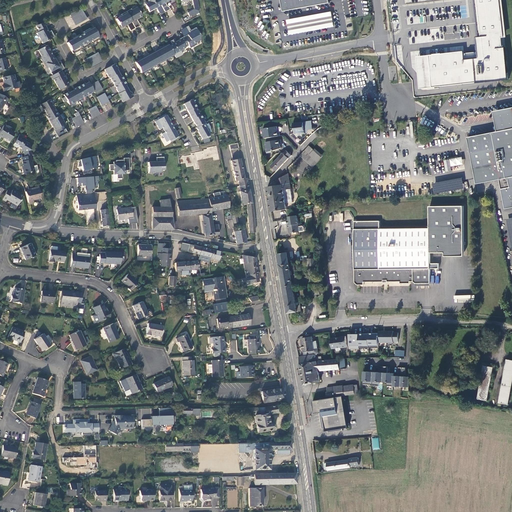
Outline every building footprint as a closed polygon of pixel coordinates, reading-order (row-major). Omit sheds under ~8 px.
[(159,13),(164,10),(158,0),(147,0),(149,2),(145,4),(149,12),(154,10),(153,9),(156,8),(159,13)] [(158,0),(164,10),(165,12),(170,9),(168,6),(167,7),(165,3),(170,0),(158,0)] [(329,3),(328,0),(280,0),(282,12),(329,3)] [(476,0),(481,37),(477,38),(476,38),(477,50),(478,52),(478,58),(464,60),(463,54),(463,52),(429,55),(432,87),(477,82),(477,83),(509,79),(506,47),(503,48),(502,38),(504,37),(499,0),(476,0)] [(131,9),(126,12),(136,29),(140,26),(137,19),(142,16),(137,8),(132,11),(131,9)] [(82,10),(76,12),(82,22),(87,19),(82,10)] [(76,12),(70,14),(76,26),(82,22),(76,12)] [(136,29),(126,12),(121,15),(122,16),(116,19),(121,28),(125,26),(126,24),(127,25),(131,31),(136,29)] [(289,35),(334,27),(331,12),(286,20),(289,35)] [(44,23),(36,26),(39,32),(37,33),(43,44),(55,37),(51,31),(49,32),(44,23)] [(67,43),(73,54),(100,40),(98,35),(96,33),(93,27),(90,28),(86,31),(84,32),(84,34),(82,35),(79,36),(75,39),(70,41),(67,43)] [(190,48),(197,44),(196,42),(200,40),(199,34),(196,28),(190,30),(190,33),(184,37),(188,46),(190,48)] [(188,46),(184,37),(180,39),(180,40),(176,42),(175,39),(171,41),(177,53),(185,48),(188,46)] [(164,46),(160,48),(166,60),(175,56),(168,44),(164,46)] [(43,62),(53,57),(47,46),(38,51),(42,57),(40,58),(43,62)] [(156,51),(152,53),(158,65),(166,60),(160,48),(155,50),(156,51)] [(87,59),(88,62),(100,55),(98,53),(87,59)] [(148,55),(143,57),(150,69),(158,65),(152,53),(148,55)] [(88,62),(92,68),(103,61),(100,55),(88,62)] [(53,57),(43,62),(47,69),(48,68),(53,76),(61,71),(65,69),(60,61),(57,63),(53,57)] [(140,60),(135,62),(142,74),(150,69),(143,57),(139,59),(140,60)] [(115,64),(105,70),(109,78),(110,78),(119,73),(117,70),(118,69),(115,64)] [(53,76),(51,76),(53,80),(54,80),(60,90),(69,85),(61,71),(53,76)] [(119,73),(110,78),(115,86),(124,80),(122,76),(121,76),(119,73)] [(14,75),(2,78),(4,85),(2,86),(3,92),(20,88),(18,82),(16,82),(14,75)] [(124,80),(115,86),(119,94),(128,89),(126,85),(127,85),(124,80)] [(99,92),(103,90),(100,84),(98,81),(94,83),(99,92)] [(90,85),(89,82),(85,84),(85,83),(80,86),(86,96),(94,92),(90,85)] [(95,94),(99,92),(94,83),(90,85),(94,92),(95,94)] [(78,101),(86,96),(80,86),(75,89),(76,90),(73,91),(78,101)] [(128,89),(119,94),(118,94),(123,103),(133,97),(130,92),(129,92),(128,89)] [(78,101),(73,91),(69,93),(69,92),(64,95),(65,97),(67,101),(70,105),(78,101)] [(105,93),(97,97),(102,106),(110,102),(105,93)] [(8,99),(0,94),(0,110),(5,102),(7,103),(8,99)] [(197,108),(192,99),(184,104),(190,116),(198,112),(196,108),(197,108)] [(50,100),(41,105),(43,110),(44,109),(46,113),(55,108),(50,100)] [(511,107),(493,111),(497,131),(511,128),(511,107)] [(59,116),(55,108),(46,113),(48,116),(47,117),(50,121),(59,116)] [(200,115),(198,112),(190,116),(197,127),(205,123),(201,115),(200,115)] [(166,114),(157,118),(158,120),(155,122),(160,130),(163,128),(164,130),(172,126),(166,114)] [(59,116),(50,121),(55,131),(61,127),(64,126),(66,124),(63,120),(61,115),(59,116)] [(310,121),(292,124),(292,129),(293,129),(294,134),(297,134),(297,135),(305,134),(305,131),(304,127),(311,126),(310,121)] [(205,123),(197,127),(199,131),(198,132),(203,140),(210,137),(210,136),(209,133),(211,132),(210,127),(208,124),(207,125),(205,123)] [(179,138),(172,126),(164,130),(165,132),(162,134),(167,142),(170,140),(170,142),(179,138)] [(14,133),(3,127),(0,131),(0,138),(1,140),(2,137),(9,141),(14,133)] [(61,127),(55,131),(59,138),(68,133),(66,129),(63,131),(61,127)] [(262,129),(263,139),(279,136),(278,132),(277,132),(276,127),(262,129)] [(511,128),(497,131),(467,137),(477,184),(499,179),(505,209),(511,207),(511,128)] [(23,152),(24,156),(30,154),(32,154),(29,144),(25,142),(26,140),(18,135),(12,145),(16,148),(19,147),(20,149),(21,151),(23,152)] [(279,140),(264,143),(266,154),(271,153),(271,152),(273,151),(279,149),(279,145),(280,145),(279,140)] [(308,147),(299,156),(309,167),(313,163),(308,157),(312,152),(308,147)] [(313,163),(309,167),(311,169),(321,158),(314,151),(312,152),(308,157),(313,163)] [(280,158),(285,162),(290,156),(286,152),(280,158)] [(22,169),(24,174),(34,171),(33,166),(30,154),(24,156),(21,157),(22,161),(23,165),(24,168),(22,169)] [(443,160),(445,172),(451,171),(450,167),(463,164),(461,156),(443,160)] [(157,157),(157,162),(148,163),(149,173),(155,173),(155,172),(161,172),(161,170),(164,170),(164,157),(157,157)] [(114,162),(114,164),(110,165),(110,171),(114,171),(114,174),(117,174),(117,179),(123,178),(122,174),(125,174),(125,171),(126,171),(130,170),(129,158),(124,158),(124,160),(116,160),(116,162),(114,162)] [(271,166),(276,172),(285,162),(280,158),(271,166)] [(248,184),(247,178),(244,178),(240,159),(231,160),(235,181),(238,181),(239,186),(248,184)] [(99,168),(98,160),(90,161),(92,169),(99,168)] [(267,188),(271,212),(286,210),(285,204),(292,203),(288,175),(281,179),(276,182),(276,186),(267,188)] [(92,188),(99,188),(98,176),(76,177),(77,186),(86,185),(86,193),(93,192),(92,188)] [(433,194),(463,189),(461,178),(432,183),(433,194)] [(248,184),(239,186),(240,191),(239,191),(241,205),(246,204),(251,203),(248,189),(249,189),(248,184)] [(26,192),(29,204),(33,203),(33,200),(40,198),(39,195),(40,195),(38,187),(32,188),(32,190),(29,191),(26,192)] [(11,192),(7,189),(1,199),(6,202),(7,200),(17,206),(22,196),(12,190),(11,192)] [(86,209),(95,209),(94,194),(85,195),(86,209)] [(86,209),(85,195),(77,195),(78,210),(86,209)] [(211,212),(229,208),(227,195),(208,199),(177,202),(178,216),(211,213),(211,212)] [(152,230),(173,231),(169,200),(160,201),(160,207),(152,207),(152,230)] [(252,203),(251,203),(246,204),(249,234),(255,233),(252,203)] [(357,221),(353,222),(353,236),(355,283),(357,285),(364,285),(364,282),(368,282),(383,282),(383,280),(387,280),(387,282),(400,281),(400,283),(410,283),(410,281),(413,281),(415,283),(430,282),(430,268),(438,268),(438,262),(430,263),(429,252),(438,252),(464,252),(463,205),(429,206),(430,227),(379,229),(379,221),(357,221)] [(131,207),(116,209),(118,220),(133,218),(131,207)] [(107,209),(100,210),(103,227),(110,226),(107,209)] [(211,215),(202,216),(205,237),(211,236),(218,235),(218,225),(212,225),(211,215)] [(297,217),(289,218),(289,221),(287,221),(288,227),(289,227),(290,229),(289,229),(289,235),(299,233),(297,217)] [(236,244),(247,242),(244,229),(234,232),(236,244)] [(180,250),(187,251),(189,245),(181,243),(180,250)] [(35,255),(30,244),(20,248),(25,251),(25,260),(35,255)] [(150,257),(150,246),(138,245),(137,256),(150,257)] [(212,250),(189,245),(187,251),(199,255),(198,260),(209,263),(210,258),(212,250)] [(64,252),(57,251),(50,250),(49,261),(54,262),(54,261),(63,262),(64,252)] [(220,252),(212,250),(210,258),(218,261),(220,252)] [(120,253),(105,252),(105,255),(100,254),(99,263),(104,264),(104,262),(108,263),(108,264),(120,264),(120,253)] [(77,253),(77,256),(75,256),(75,253),(72,253),(71,267),(74,267),(88,269),(89,254),(77,253)] [(170,254),(157,253),(157,260),(161,261),(161,266),(169,267),(170,254)] [(295,300),(292,287),(297,285),(291,253),(278,255),(288,314),(297,313),(296,307),(300,307),(299,299),(295,300)] [(255,258),(242,256),(245,272),(249,271),(249,274),(257,273),(255,258)] [(190,262),(187,262),(188,270),(188,273),(191,273),(190,270),(198,269),(197,258),(189,259),(190,262)] [(188,270),(187,262),(174,263),(175,271),(181,271),(188,270)] [(249,271),(245,272),(246,278),(238,280),(239,284),(241,284),(242,285),(259,281),(257,273),(249,274),(249,271)] [(137,283),(128,274),(121,281),(127,286),(125,288),(130,291),(137,283)] [(226,298),(222,277),(203,280),(204,291),(213,290),(214,300),(226,298)] [(21,304),(24,290),(15,288),(13,296),(11,296),(10,302),(21,304)] [(54,293),(42,291),(41,302),(53,303),(54,293)] [(82,293),(62,291),(60,306),(76,308),(77,303),(81,304),(82,293)] [(179,303),(178,295),(167,296),(168,298),(160,298),(160,301),(168,301),(168,304),(179,303)] [(147,315),(142,302),(132,306),(138,319),(147,315)] [(229,311),(229,302),(214,303),(214,312),(229,311)] [(107,312),(103,303),(92,308),(95,315),(93,316),(92,318),(94,322),(96,323),(110,317),(107,311),(107,312)] [(249,314),(217,319),(218,328),(227,327),(227,328),(250,325),(249,314)] [(113,324),(103,328),(109,342),(118,338),(116,332),(116,331),(113,324)] [(162,326),(148,324),(146,335),(151,336),(151,335),(161,337),(162,326)] [(24,332),(12,327),(8,338),(19,343),(24,332)] [(86,345),(79,331),(69,335),(75,350),(86,345)] [(393,332),(393,331),(379,331),(379,342),(393,342),(393,341),(398,341),(398,332),(393,332)] [(50,346),(43,334),(34,340),(42,351),(50,346)] [(192,348),(186,334),(176,339),(178,342),(179,342),(184,352),(192,348)] [(254,354),(260,354),(259,339),(259,335),(250,336),(250,339),(247,339),(248,355),(254,355),(254,354)] [(219,353),(225,353),(224,341),(223,341),(223,336),(212,337),(213,348),(211,348),(212,354),(214,354),(214,357),(219,357),(219,353)] [(316,358),(315,355),(318,355),(319,353),(318,349),(314,349),(313,342),(312,337),(303,339),(303,342),(302,342),(304,357),(299,358),(301,364),(316,362),(316,361),(316,358)] [(336,338),(331,338),(332,349),(337,349),(337,351),(341,351),(341,348),(347,348),(347,337),(342,337),(341,338),(336,338)] [(131,364),(124,349),(112,354),(114,359),(116,358),(120,368),(131,364)] [(96,370),(91,356),(80,361),(87,374),(96,370)] [(191,357),(182,357),(183,376),(194,375),(193,361),(191,361),(191,357)] [(344,362),(344,359),(316,362),(301,364),(303,376),(318,375),(318,372),(345,370),(344,362)] [(224,360),(219,360),(211,361),(212,377),(223,377),(223,364),(224,364),(224,360)] [(508,406),(511,383),(511,361),(507,361),(500,404),(508,406)] [(253,366),(240,367),(241,378),(252,377),(251,370),(253,370),(253,366)] [(379,373),(373,373),(372,386),(378,386),(378,383),(382,383),(383,367),(379,367),(379,373)] [(387,367),(383,367),(382,383),(387,383),(386,386),(393,387),(393,376),(393,374),(387,374),(387,367)] [(402,368),(398,368),(397,375),(399,375),(399,377),(393,376),(393,387),(401,387),(402,368)] [(405,375),(406,368),(402,368),(401,387),(409,388),(410,377),(404,377),(404,375),(405,375)] [(487,402),(493,369),(485,368),(478,400),(487,402)] [(373,373),(363,372),(362,385),(372,386),(373,373)] [(142,389),(135,374),(125,379),(131,394),(142,389)] [(320,383),(318,375),(303,376),(304,385),(320,383)] [(168,377),(153,384),(156,392),(172,385),(168,377)] [(42,398),(48,381),(37,378),(31,394),(42,398)] [(85,399),(85,384),(79,384),(79,382),(73,382),(74,399),(85,399)] [(344,395),(355,394),(354,385),(344,386),(344,395)] [(344,386),(333,388),(334,397),(344,395),(344,386)] [(283,388),(281,388),(261,391),(262,402),(263,403),(284,400),(283,388)] [(327,392),(325,392),(327,398),(334,397),(333,388),(326,389),(327,392)] [(344,401),(344,397),(314,402),(314,406),(312,407),(314,415),(321,414),(323,413),(323,416),(321,416),(324,430),(326,430),(328,432),(329,435),(344,432),(343,429),(349,428),(344,401)] [(35,418),(40,406),(30,402),(26,414),(35,418)] [(264,408),(248,408),(248,412),(249,413),(249,414),(250,414),(251,415),(252,415),(257,414),(257,416),(266,414),(267,415),(270,414),(279,413),(278,406),(264,408)] [(141,420),(141,428),(152,427),(152,425),(165,425),(165,427),(171,427),(171,416),(170,416),(170,408),(158,408),(159,416),(151,416),(151,419),(141,420)] [(266,414),(257,416),(254,416),(256,432),(272,430),(271,423),(268,423),(267,415),(266,414)] [(100,423),(100,430),(107,430),(108,415),(99,415),(99,423),(100,423)] [(122,416),(114,416),(114,423),(116,425),(115,426),(112,425),(108,431),(116,435),(119,429),(119,428),(120,427),(123,429),(132,429),(131,417),(122,417),(122,416)] [(73,425),(64,425),(64,433),(81,432),(82,435),(91,435),(91,432),(99,432),(98,424),(88,424),(88,420),(73,420),(73,425)] [(44,460),(46,445),(36,443),(34,453),(33,452),(32,458),(44,460)] [(250,447),(250,443),(239,444),(239,453),(246,453),(246,448),(250,447)] [(291,449),(290,443),(250,443),(250,447),(246,448),(246,453),(250,453),(250,450),(253,450),(253,470),(269,470),(269,452),(270,452),(271,452),(271,451),(272,450),(271,449),(275,449),(277,455),(289,454),(289,449),(291,449)] [(190,452),(190,444),(166,445),(166,452),(183,452),(190,452)] [(198,453),(198,444),(190,444),(190,452),(190,453),(198,453)] [(16,448),(3,446),(1,456),(14,458),(16,448)] [(84,452),(84,457),(62,457),(62,465),(87,465),(87,462),(96,462),(96,454),(92,454),(92,452),(84,452)] [(348,461),(327,464),(328,471),(350,468),(350,467),(359,466),(358,458),(349,460),(349,461),(348,461)] [(39,483),(42,467),(30,465),(28,480),(39,483)] [(0,483),(7,485),(9,476),(3,475),(4,472),(0,471),(0,483)] [(296,484),(295,474),(254,475),(254,484),(296,484)] [(80,483),(70,484),(70,490),(67,490),(67,496),(75,496),(76,497),(81,497),(81,487),(80,484),(80,483)] [(238,487),(227,487),(227,507),(237,508),(238,487)] [(261,506),(261,489),(249,489),(249,507),(261,506)] [(113,490),(114,502),(118,502),(118,500),(127,500),(127,490),(118,490),(113,490)] [(147,501),(153,501),(153,490),(147,490),(146,491),(140,491),(140,496),(141,496),(141,501),(142,502),(146,502),(147,501)] [(192,501),(192,491),(184,491),(184,490),(179,490),(179,502),(184,502),(184,501),(192,501)] [(211,498),(215,498),(215,490),(201,490),(201,499),(202,500),(211,500),(211,498)] [(105,491),(94,491),(95,501),(102,501),(106,501),(105,491)] [(159,501),(171,501),(171,491),(160,491),(159,491),(159,501)] [(44,507),(46,495),(35,493),(33,505),(44,507)]
